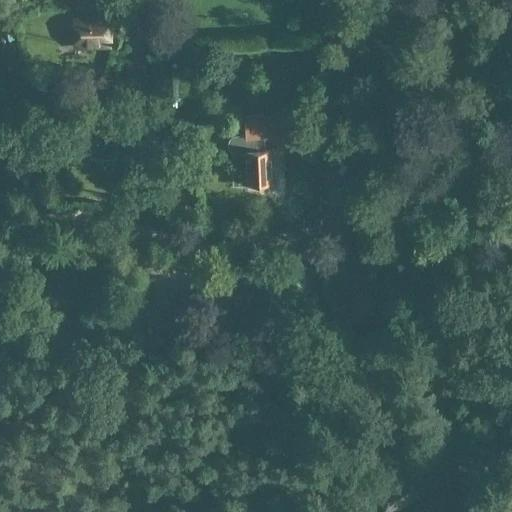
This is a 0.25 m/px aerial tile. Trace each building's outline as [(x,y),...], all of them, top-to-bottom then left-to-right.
[(382,0),(382,1),(387,1),(389,16),(408,13),(409,18),(422,16),(419,0),(382,0)] [(111,46),(110,19),(74,20),(75,47),(111,46)] [(257,188),(272,187),(271,151),(263,151),(263,137),(286,136),(285,117),(254,119),(254,116),(245,116),(246,136),(237,136),(232,138),(229,143),(230,149),(234,153),(240,153),(246,153),(247,186),(257,186),(257,188)] [(115,145),(115,151),(128,152),(128,119),(91,118),(91,131),(96,131),(95,145),(115,145)] [(337,165),(337,135),(302,136),(303,156),(318,155),(318,166),(337,165)] [(355,250),(316,262),(337,324),(375,311),(355,250)] [(387,511),(393,511),(421,498),(407,472),(375,488),(387,511)]
